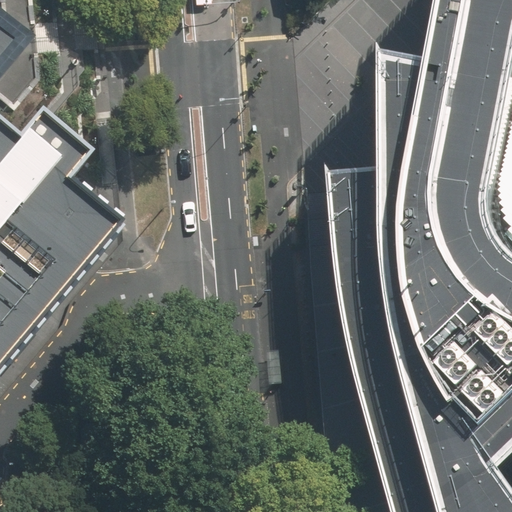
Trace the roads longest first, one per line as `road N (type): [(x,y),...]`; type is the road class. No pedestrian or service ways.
road 1 (secondary): [(206,278),(180,144),(166,0)]
road 2 (secondary): [(213,0),(221,177),(206,278)]
road 3 (secondary): [(206,278),(228,511)]
